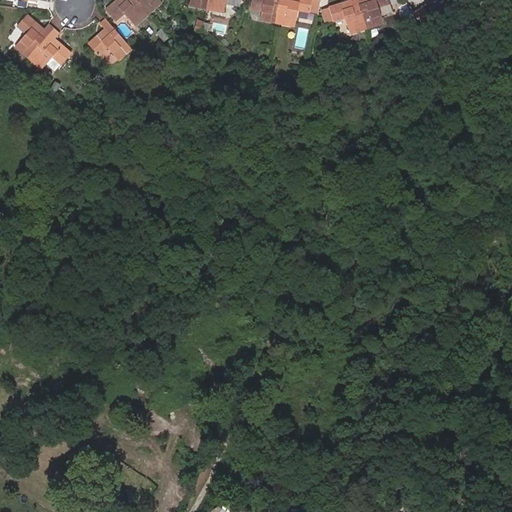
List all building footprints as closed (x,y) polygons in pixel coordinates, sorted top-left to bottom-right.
[(149,14),(136,0),(116,0),(106,10),(115,21),(124,13),(135,25),(149,14)] [(162,2),(159,0),(136,0),(149,14),(162,2)] [(207,8),(208,0),(190,0),(189,5),(207,8)] [(208,0),(207,8),(224,12),(225,4),(240,7),(241,0),(208,0)] [(277,23),(281,0),(251,0),(250,8),(262,11),(260,20),(277,23)] [(309,12),(311,0),(281,0),(277,23),(294,26),(298,10),(309,12)] [(367,28),(357,0),(349,0),(350,0),(329,7),(333,21),(345,17),(350,34),(351,33),(367,28)] [(390,3),(388,0),(357,0),(367,28),(383,23),(378,7),(384,5),(390,3)] [(433,19),(423,6),(414,12),(424,25),(433,19)] [(333,21),(329,7),(320,10),(325,24),(333,21)] [(28,58),(54,28),(48,23),(43,29),(27,14),(17,25),(26,33),(15,46),(28,58)] [(131,48),(106,19),(100,24),(105,29),(89,44),(98,55),(107,47),(118,60),(131,48)] [(62,64),(71,53),(55,39),(60,33),(54,28),(28,58),(42,69),(47,64),(53,56),(61,64),(62,64)] [(55,71),(61,64),(53,56),(47,64),(55,71)]
